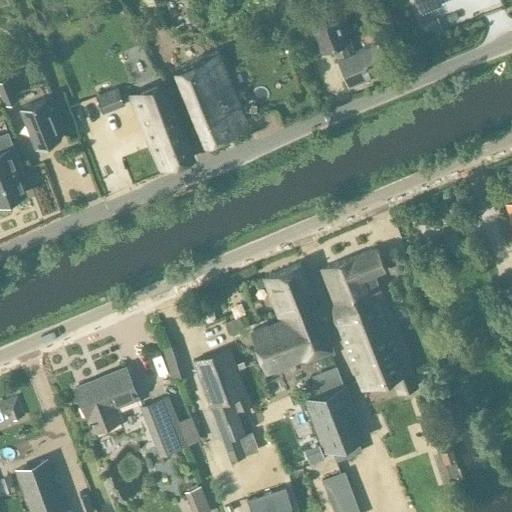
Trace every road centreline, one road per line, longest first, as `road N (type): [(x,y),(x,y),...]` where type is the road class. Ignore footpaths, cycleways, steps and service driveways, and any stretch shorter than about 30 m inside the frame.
road 1 (tertiary): [(0,365),(511,146)]
road 2 (unclassified): [(0,255),(511,41)]
